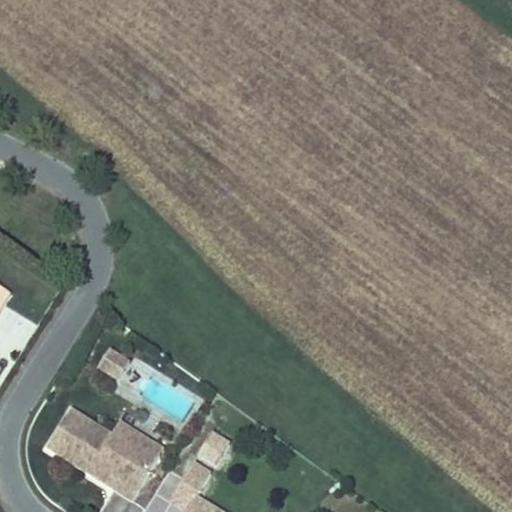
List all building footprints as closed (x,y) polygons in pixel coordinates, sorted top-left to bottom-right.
[(0,316),(12,297),(0,289),(0,316)] [(131,366),(110,353),(100,370),(121,382),(131,366)] [(72,412),(49,451),(93,477),(97,470),(120,484),(116,491),(136,502),(162,459),(141,447),(146,440),(122,426),(115,438),(72,412)] [(218,468),(231,446),(213,436),(200,458),(218,468)] [(162,459),(166,452),(146,440),(141,447),(162,459)] [(218,511),(199,500),(213,476),(195,465),(171,506),(180,511),(218,511)] [(97,470),(93,477),(116,491),(120,484),(97,470)]
